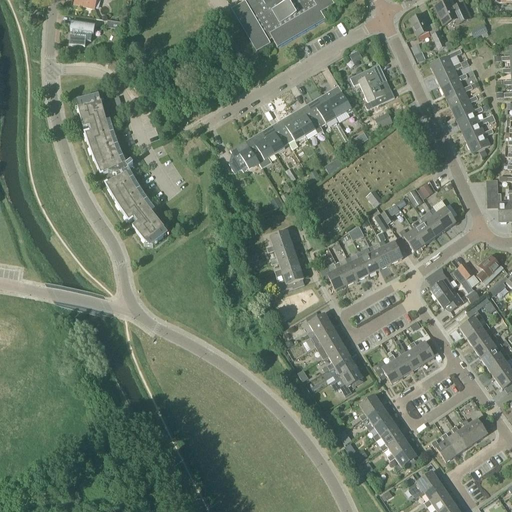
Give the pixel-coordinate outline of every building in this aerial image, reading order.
[(75,0),(74,6),(94,11),(96,0),(75,0)] [(333,6),(329,0),(249,0),(231,11),(231,12),(232,11),(257,53),(256,53),(256,54),(270,46),(268,42),(272,40),(277,50),(278,49),(278,48),(324,21),(324,22),(325,22),(321,14),(334,6),(333,6)] [(454,9),(451,2),(434,10),(443,28),(455,22),(457,27),(470,21),(463,5),(454,9)] [(417,40),(430,34),(422,17),(409,23),(417,40)] [(70,37),(69,47),(85,48),(85,43),(91,43),(92,36),(93,36),(95,26),(71,22),(70,33),(73,33),(72,37),(70,37)] [(127,33),(128,26),(119,24),(118,31),(127,33)] [(473,40),(487,34),(483,27),(470,33),(473,40)] [(444,47),(445,47),(439,33),(431,37),(438,52),(445,49),(444,47)] [(510,59),(501,60),(502,64),(510,63),(510,62),(511,61),(511,48),(509,49),(510,59)] [(353,66),(362,61),(357,52),(349,57),(353,66)] [(448,59),(430,68),(435,79),(453,71),(452,69),(449,62),(456,58),(462,56),(460,52),(454,54),(447,58),(448,59)] [(418,65),(425,62),(421,53),(414,57),(418,65)] [(511,71),(502,72),(503,76),(511,75),(511,74),(511,73),(511,61),(510,62),(510,63),(511,71)] [(453,71),(435,79),(441,90),(458,82),(458,80),(454,73),(462,70),(460,66),(452,69),(453,71)] [(363,94),(386,83),(379,67),(355,78),(350,81),(354,89),(359,86),(363,94)] [(511,83),(503,84),(503,88),(511,87),(511,73),(511,74),(511,75),(511,83)] [(458,82),(441,90),(446,101),(464,93),(463,91),(459,84),(467,80),(465,77),(458,80),(458,82)] [(386,83),(363,94),(368,105),(365,106),(365,108),(367,111),(368,112),(370,111),(394,100),(386,83)] [(477,84),(471,87),(473,92),(480,89),(477,84)] [(464,93),(446,101),(451,112),(469,104),(468,102),(465,95),(472,91),(470,88),(463,91),(464,93)] [(333,91),(322,97),(335,120),(345,114),(348,116),(353,113),(351,110),(343,96),(339,89),(335,91),(334,92),(333,91)] [(317,112),(312,115),(320,129),(335,120),(322,97),(312,103),(317,112)] [(469,104),(451,112),(456,123),(474,115),(474,114),(470,106),(477,102),(476,99),(468,102),(469,104)] [(97,105),(96,101),(80,105),(81,109),(77,110),(83,131),(88,130),(89,135),(84,136),(89,150),(94,163),(100,178),(108,174),(112,176),(116,176),(121,175),(125,174),(124,173),(128,171),(133,167),(130,164),(126,167),(125,166),(122,167),(116,155),(112,142),(107,129),(101,104),(97,105)] [(302,109),(291,115),(305,138),(304,138),(306,141),(316,135),(317,137),(323,134),(320,129),(312,115),(307,118),(302,109)] [(474,115),(456,123),(461,134),(479,126),(479,124),(475,117),(483,113),(481,110),(474,114),(474,115)] [(388,114),(374,121),(379,131),(393,125),(388,114)] [(286,130),(281,133),(289,146),(294,143),(295,144),(304,138),(305,138),(291,115),(281,121),(286,130)] [(479,126),(461,134),(467,145),(485,137),(484,135),(480,128),(488,125),(489,126),(495,123),(492,118),(479,124),(479,126)] [(366,132),(373,128),(368,119),(361,123),(366,132)] [(271,128),(261,134),(274,156),(284,150),(283,149),(289,146),(281,133),(276,136),(271,128)] [(485,137),(467,145),(472,157),(490,148),(486,139),(493,136),(491,132),(484,135),(485,137)] [(255,148),(250,152),(258,166),(262,171),(271,165),(268,160),(274,156),(261,134),(250,140),(255,148)] [(243,175),(258,166),(250,152),(245,143),(229,152),(235,162),(228,166),(235,176),(242,172),(243,175)] [(164,231),(148,210),(140,199),(133,188),(126,176),(105,187),(113,201),(120,213),(129,225),(133,222),(136,226),(132,229),(145,246),(148,243),(151,247),(164,237),(161,233),(164,231)] [(423,202),(433,195),(427,186),(417,193),(423,202)] [(415,210),(422,205),(414,192),(406,197),(415,210)] [(374,211),(383,204),(374,193),(365,199),(374,211)] [(286,195),(280,198),(284,205),(290,201),(286,195)] [(498,197),(496,197),(496,200),(497,206),(498,206),(498,211),(499,225),(511,224),(510,204),(509,204),(501,205),(500,197),(498,197)] [(392,216),(408,205),(405,200),(388,210),(392,216)] [(251,222),(262,217),(258,209),(248,214),(251,222)] [(434,218),(444,233),(455,226),(444,210),(437,215),(434,211),(429,214),(433,219),(434,218)] [(387,212),(381,216),(387,226),(393,222),(387,212)] [(378,227),(384,223),(380,216),(378,213),(373,216),(375,220),(374,220),(378,227)] [(434,218),(433,219),(427,223),(424,218),(419,221),(423,226),(424,225),(434,240),(444,233),(434,218)] [(383,235),(389,230),(384,223),(378,227),(383,235)] [(364,234),(374,233),(373,225),(363,227),(364,234)] [(424,247),(434,240),(424,225),(423,226),(416,230),(413,225),(409,228),(412,233),(413,232),(424,247)] [(358,241),(363,238),(358,229),(353,232),(358,241)] [(412,233),(406,237),(403,232),(398,235),(403,241),(404,240),(414,254),(424,247),(413,232),(412,233)] [(275,252),(292,246),(288,234),(271,240),(273,247),(266,249),(268,254),(275,252)] [(382,251),(389,267),(402,261),(394,245),(386,249),(383,243),(378,246),(380,251),(382,251)] [(279,263),(296,257),(292,246),(275,252),(277,258),(270,260),(272,266),(279,264),(279,263)] [(380,251),(374,254),(371,249),(367,251),(369,257),(371,256),(379,272),(389,267),(382,251),(380,251)] [(369,257),(363,259),(361,254),(356,256),(358,262),(359,262),(360,261),(368,278),(379,272),(371,256),(369,257)] [(283,275),(300,269),(296,257),(279,263),(279,264),(281,270),(275,272),(277,278),(283,275)] [(500,269),(491,259),(485,264),(484,263),(478,269),(482,273),(476,279),(482,285),(493,274),(494,274),(500,269)] [(359,262),(358,262),(352,265),(349,260),(345,262),(347,267),(348,267),(357,283),(368,278),(360,261),(359,262)] [(348,267),(347,267),(341,270),(338,265),(334,267),(336,273),(337,272),(345,289),(357,283),(348,267)] [(479,284),(473,277),(474,276),(465,265),(457,271),(466,283),(472,290),(479,284)] [(283,275),(286,282),(279,284),(279,285),(278,285),(281,294),(292,290),(291,285),(304,281),(300,269),(283,275)] [(337,272),(336,273),(330,276),(327,270),(319,274),(324,285),(329,283),(334,294),(345,289),(337,272)] [(436,302),(449,293),(445,288),(450,285),(443,275),(429,284),(433,289),(429,292),(436,302)] [(493,301),(506,290),(503,287),(508,283),(506,281),(488,295),(493,301)] [(449,293),(436,302),(443,312),(447,309),(450,314),(459,308),(464,305),(457,295),(452,298),(449,293)] [(471,304),(477,299),(474,294),(467,299),(471,304)] [(469,320),(477,314),(477,313),(489,304),(486,299),(474,309),(465,316),(469,320)] [(315,336),(330,327),(324,316),(319,319),(316,315),(306,321),(308,325),(313,333),(307,336),(309,340),(310,341),(315,338),(315,336)] [(482,332),(481,330),(477,325),(482,321),(479,317),(473,321),(473,322),(459,332),(467,342),(482,332)] [(321,347),(337,338),(330,327),(315,336),(315,338),(310,341),(309,340),(302,344),(308,355),(316,350),(316,352),(322,348),(321,347)] [(489,331),(487,328),(486,327),(481,330),(482,332),(467,342),(474,352),(489,342),(488,340),(484,335),(489,331)] [(496,352),(495,350),(491,345),(496,341),(493,337),(488,340),(489,342),(474,352),(481,362),(496,352)] [(322,348),(316,352),(320,358),(322,361),(322,362),(328,359),(327,358),(343,348),(337,338),(321,347),(322,348)] [(398,342),(395,344),(400,353),(398,354),(401,359),(403,358),(412,374),(423,367),(413,352),(412,353),(406,357),(403,351),(398,342)] [(413,352),(423,367),(434,361),(432,358),(437,354),(435,351),(429,342),(424,345),(417,350),(414,345),(409,348),(412,353),(413,352)] [(503,362),(502,360),(498,355),(509,347),(506,343),(500,347),(495,350),(496,352),(481,362),(488,372),(493,369),(503,362)] [(333,368),(349,359),(343,348),(327,358),(328,359),(331,365),(326,368),(329,373),(334,370),(333,368)] [(510,372),(509,370),(505,365),(510,361),(507,357),(502,360),(503,362),(493,369),(488,372),(495,382),(510,372)] [(403,358),(401,359),(396,363),(392,358),(388,360),(391,365),(392,365),(402,380),(412,374),(403,358)] [(340,379),(355,370),(349,359),(333,368),(334,370),(338,375),(332,379),(335,383),(341,380),(340,379)] [(392,365),(391,365),(385,369),(382,364),(373,369),(381,383),(387,380),(391,387),(402,380),(392,365)] [(510,372),(495,382),(502,393),(511,385),(511,368),(509,370),(510,372)] [(340,379),(341,380),(344,386),(338,389),(341,394),(344,399),(351,395),(348,389),(351,387),(352,390),(363,384),(361,381),(362,381),(355,370),(340,379)] [(366,418),(382,408),(375,398),(359,408),(364,415),(359,418),(362,423),(367,420),(366,418)] [(373,429),(388,418),(382,408),(366,418),(367,420),(371,425),(366,429),(369,433),(374,430),(373,429)] [(380,439),(395,429),(388,418),(373,429),(374,430),(378,435),(373,439),(376,443),(381,440),(380,439)] [(463,423),(461,425),(465,430),(466,429),(476,444),(487,437),(485,434),(481,429),(487,425),(482,418),(476,422),(469,427),(466,422),(464,419),(462,421),(463,423)] [(387,449),(402,439),(395,429),(380,439),(381,440),(384,446),(379,449),(382,453),(387,450),(387,449)] [(453,430),(451,431),(455,437),(456,436),(466,451),(476,444),(466,429),(465,430),(459,434),(455,429),(453,430)] [(456,436),(455,437),(449,441),(445,436),(441,438),(444,444),(445,443),(456,458),(466,451),(456,436)] [(393,459),(409,449),(402,439),(387,449),(387,450),(391,456),(386,459),(389,464),(394,461),(393,459)] [(445,443),(444,444),(438,447),(435,442),(431,445),(435,451),(436,450),(446,464),(456,458),(445,443)] [(393,459),(394,461),(398,466),(393,470),(396,474),(402,470),(402,469),(407,465),(410,469),(418,464),(415,460),(416,460),(409,449),(393,459)] [(424,495),(440,485),(433,474),(411,489),(416,496),(417,495),(420,500),(425,496),(424,495)] [(431,505),(446,495),(440,485),(424,495),(425,496),(429,502),(424,505),(427,510),(432,507),(431,505)] [(443,511),(453,505),(446,495),(431,505),(432,507),(435,511),(443,511)]
